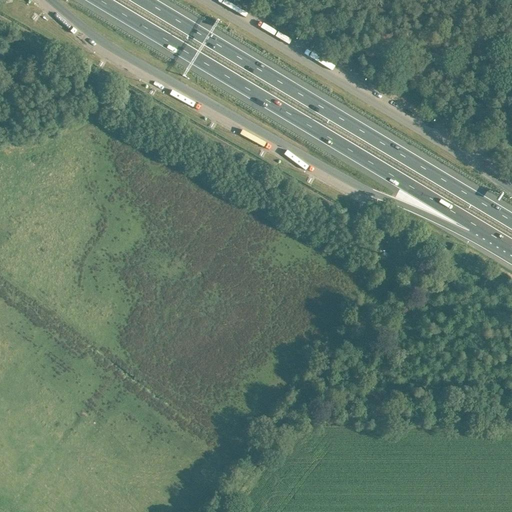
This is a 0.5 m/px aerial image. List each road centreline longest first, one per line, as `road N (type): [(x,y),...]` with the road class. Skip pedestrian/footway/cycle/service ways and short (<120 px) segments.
road 1 (track): [(211,511),(395,270),(397,251),(0,17)]
road 2 (motorway): [(98,0),(472,224)]
road 3 (motorway): [(511,221),(142,0)]
